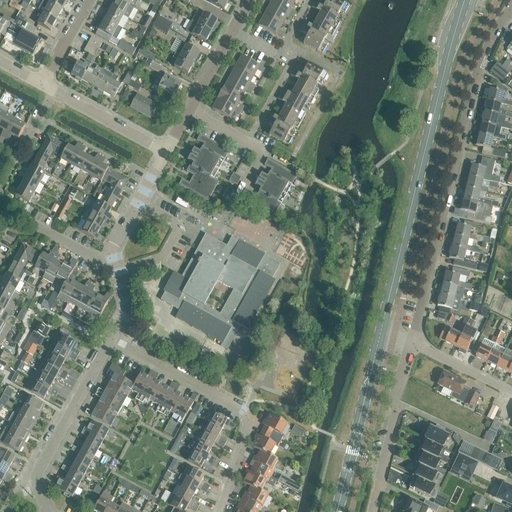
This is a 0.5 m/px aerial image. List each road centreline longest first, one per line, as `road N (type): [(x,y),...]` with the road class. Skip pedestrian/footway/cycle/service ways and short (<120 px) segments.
road 1 (residential): [(412,343),(473,82),(509,12)]
road 2 (tertiary): [(381,331),(464,0)]
road 3 (residential): [(219,511),(245,415),(110,342)]
road 4 (tertiary): [(336,511),(381,331)]
road 5 (residential): [(372,511),(412,343)]
road 6 (residential): [(37,487),(33,477),(110,342)]
road 7 (residential): [(165,152),(54,91)]
road 8 (residential): [(188,111),(248,0)]
road 9 (residential): [(116,270),(162,255),(176,230),(137,202)]
road 10 (residential): [(3,224),(19,216),(114,261)]
